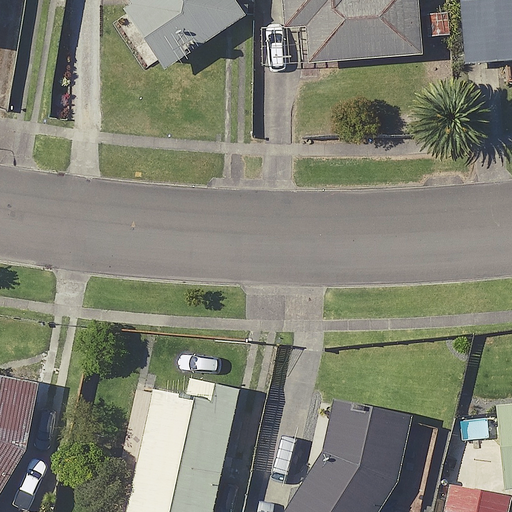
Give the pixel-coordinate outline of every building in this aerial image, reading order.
[(238,11),(230,0),(113,0),(109,3),(153,68),(238,11)] [(276,0),(278,25),(251,26),(253,63),(407,57),(404,0),(276,0)] [(511,0),(450,0),(455,62),(511,57),(511,0)] [(202,511),(229,387),(179,376),(175,395),(140,388),(114,511),(202,511)] [(27,389),(0,381),(0,465),(13,445),(27,389)] [(511,399),(488,402),(495,488),(511,486),(511,399)] [(406,435),(346,400),(279,511),(366,511),(370,506),(366,504),(406,435)] [(497,511),(500,496),(438,487),(434,511),(497,511)]
